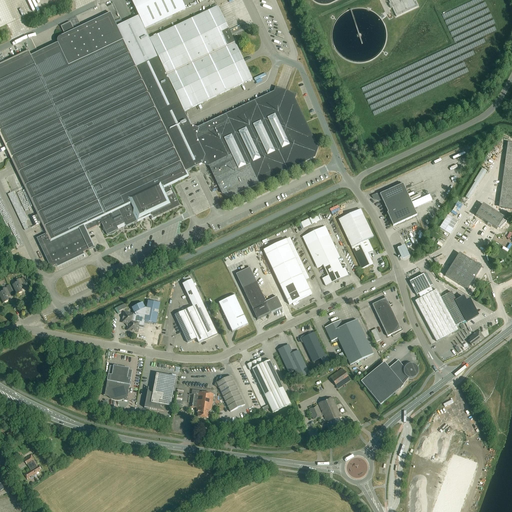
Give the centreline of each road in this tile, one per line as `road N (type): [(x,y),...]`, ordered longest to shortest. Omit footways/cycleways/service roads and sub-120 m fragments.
road 1 (unclassified): [(0,334),(16,326),(211,358),(398,271)]
road 2 (secondary): [(230,454),(91,430),(0,389)]
road 3 (unknown): [(448,247),(493,160),(504,155),(511,164)]
